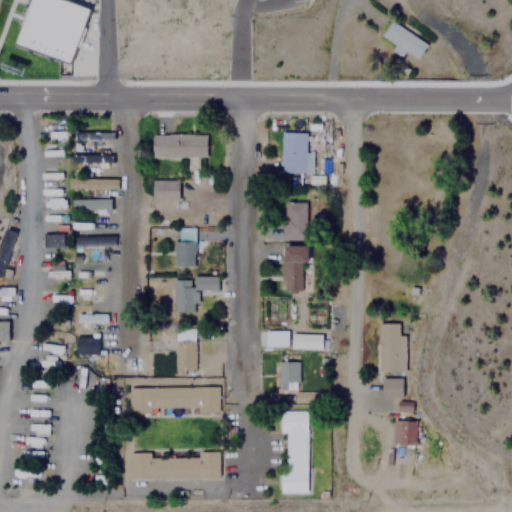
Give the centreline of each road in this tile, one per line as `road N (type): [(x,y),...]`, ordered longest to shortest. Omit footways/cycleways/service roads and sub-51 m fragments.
road 1 (residential): [(511,99),(0,96)]
road 2 (residential): [(247,487),(248,99)]
road 3 (residential): [(128,356),(135,98)]
road 4 (residential): [(29,355),(32,97)]
road 5 (residential): [(247,487),(114,491)]
